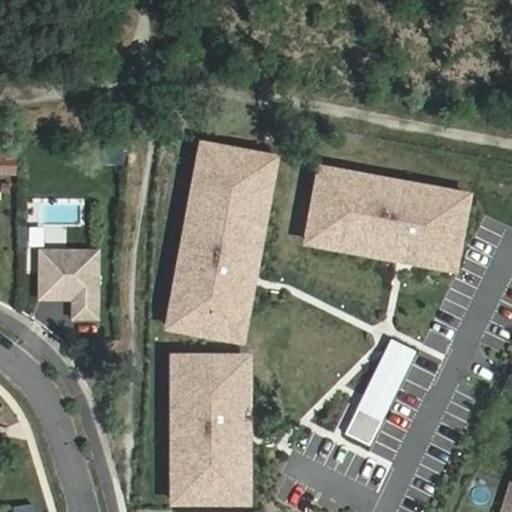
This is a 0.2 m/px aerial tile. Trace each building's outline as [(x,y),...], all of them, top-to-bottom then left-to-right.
[(106,171),(125,172),(126,153),(107,152),(106,171)] [(177,304),(171,335),(243,349),(249,318),(253,318),(264,256),(261,256),(264,240),(267,241),(271,221),(267,221),(278,165),(205,154),(203,170),(199,169),(191,210),(194,211),(186,258),(182,258),(173,303),(177,304)] [(393,188),(392,191),(319,178),(315,199),(319,200),(309,250),(340,256),(340,260),(382,268),(383,264),(398,267),(397,271),(439,279),(440,275),(455,278),(465,227),(469,228),(473,206),(416,196),(416,192),(393,188)] [(75,307),(101,308),(101,258),(42,258),(41,307),(75,307)] [(75,307),(74,327),(101,327),(101,308),(75,307)] [(359,415),(384,427),(416,361),(391,350),(359,415)] [(249,366),(172,366),(176,510),(249,510),(249,366)] [(346,441),(371,453),(384,427),(359,415),(346,441)]
